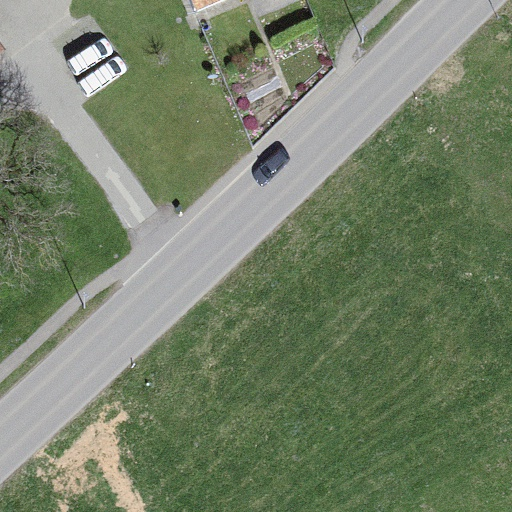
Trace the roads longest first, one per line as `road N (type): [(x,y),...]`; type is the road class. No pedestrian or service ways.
road 1 (tertiary): [(0,443),(466,0)]
road 2 (unknown): [(181,270),(38,67),(35,39),(49,0)]
